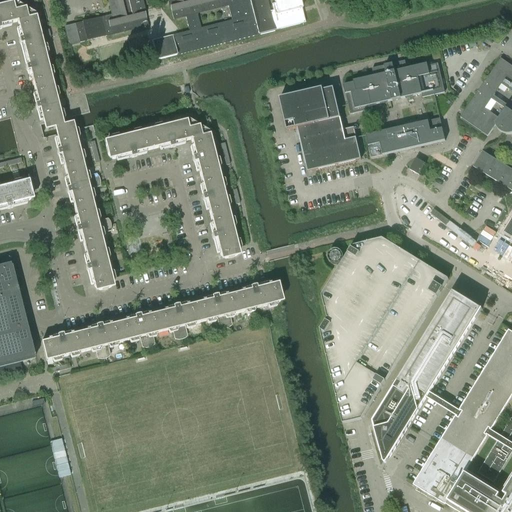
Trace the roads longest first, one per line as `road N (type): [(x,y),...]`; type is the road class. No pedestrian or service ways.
road 1 (residential): [(202,277),(74,310),(52,243),(39,232)]
road 2 (unknown): [(350,392),(426,278),(401,257)]
road 3 (unclassified): [(511,300),(396,228),(386,198)]
road 4 (unknown): [(401,257),(365,250),(330,310),(338,354)]
road 5 (residential): [(39,232),(47,200),(13,98)]
road 6 (residential): [(182,203),(136,214),(128,180),(174,169)]
